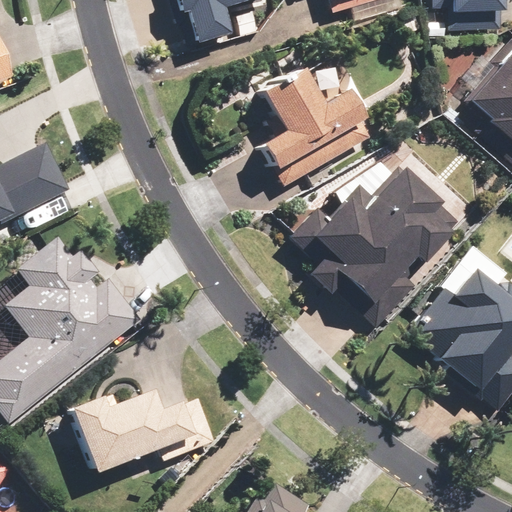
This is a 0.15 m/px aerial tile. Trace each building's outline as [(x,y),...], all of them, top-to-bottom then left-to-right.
[(164,0),(173,26),(176,26),(181,44),(226,32),(218,7),(242,0),(164,0)] [(366,0),(323,0),(327,11),(366,0)] [(424,0),(425,9),(443,8),(444,29),(499,27),(498,0),(424,0)] [(490,68),(462,101),(481,118),(471,131),(511,164),(511,31),(485,64),(490,68)] [(0,79),(9,77),(0,51),(0,79)] [(254,142),(278,186),(370,135),(344,87),(318,101),(300,67),(257,91),(271,116),(261,121),(268,134),(254,142)] [(0,218),(14,212),(17,219),(66,195),(40,142),(0,161),(0,218)] [(457,220),(398,165),(368,197),(354,184),(323,216),(312,206),(284,236),(313,264),(304,274),(326,294),(330,290),(372,328),(414,283),(405,275),(457,220)] [(67,257),(51,236),(26,256),(31,262),(16,274),(25,287),(1,305),(25,336),(0,355),(0,412),(4,417),(134,317),(99,271),(95,275),(76,250),(67,257)] [(511,342),(511,301),(468,267),(447,293),(437,286),(400,333),(433,359),(430,363),(478,401),(480,399),(495,410),(511,388),(511,360),(503,354),(511,342)] [(65,405),(86,471),(155,449),(157,458),(208,441),(194,399),(176,405),(175,400),(154,407),(148,389),(110,401),(107,392),(65,405)] [(295,511),(303,500),(273,481),(253,511),(295,511)]
